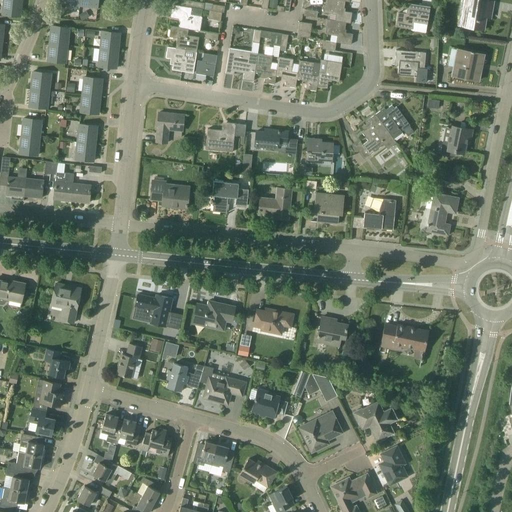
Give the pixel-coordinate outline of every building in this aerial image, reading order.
[(20,16),(21,0),(3,0),(2,14),(20,16)] [(203,9),(204,3),(186,0),(181,0),(180,6),(202,9),(203,9)] [(345,1),(339,0),(326,0),(324,12),(336,14),(335,21),(346,22),(350,23),(352,12),(344,11),(345,1)] [(396,26),(412,28),(413,22),(427,24),(430,7),(433,8),(434,0),(422,0),(422,6),(408,4),(406,14),(398,13),(396,26)] [(493,1),(486,0),(461,0),(457,25),(483,30),(487,11),(491,12),(493,1)] [(201,16),(202,9),(180,6),(174,4),(172,16),(180,17),(179,27),(188,29),(200,31),(202,17),(201,16)] [(213,4),(212,11),(222,12),(224,12),(225,6),(213,4)] [(316,17),(317,11),(305,9),(304,15),(316,17)] [(220,20),(222,12),(212,11),(210,10),(208,18),(220,20)] [(87,18),(84,12),(79,15),(82,21),(87,18)] [(346,22),(335,21),(327,19),(325,34),(331,35),(330,41),(336,42),(351,45),(353,34),(344,32),(346,22)] [(310,32),(312,24),(299,22),(298,30),(310,32)] [(69,28),(61,27),(51,26),(49,43),(68,45),(69,28)] [(188,29),(179,27),(171,26),(169,37),(177,38),(175,48),(197,52),(199,37),(187,35),(188,29)] [(260,37),(261,30),(255,29),(253,41),(259,43),(260,37)] [(280,46),(282,34),(261,30),(260,37),(271,39),(270,44),(280,46)] [(309,38),(310,32),(298,30),(297,36),(309,38)] [(100,49),(118,51),(120,33),(102,31),(100,49)] [(218,34),(208,32),(206,32),(205,38),(217,40),(218,34)] [(286,47),(288,35),(282,34),(280,46),(286,47)] [(336,42),(330,41),(324,40),(322,49),(335,51),(336,42)] [(66,63),(68,45),(49,43),(48,61),(66,63)] [(197,52),(175,48),(167,47),(166,58),(174,59),(172,69),(193,73),(197,52)] [(116,68),(118,51),(100,49),(98,66),(116,68)] [(254,72),(255,66),(257,53),(229,49),(225,73),(234,74),(234,71),(244,73),(243,79),(254,81),(255,72),(254,72)] [(484,54),(474,52),(457,49),(452,75),(478,81),(484,54)] [(426,53),(406,51),(396,50),(395,60),(399,61),(398,75),(415,76),(415,82),(427,83),(428,68),(424,68),(426,53)] [(215,55),(205,53),(202,53),(201,59),(206,60),(205,65),(215,67),(216,61),(214,61),(215,55)] [(276,76),(278,63),(271,62),(272,56),(258,54),(256,66),(255,66),(254,72),(255,72),(265,74),(264,82),(274,84),(276,76)] [(296,79),(298,66),(292,65),(293,59),(278,57),(278,63),(276,76),(286,77),(285,86),(295,87),(296,79)] [(339,82),(342,63),(321,59),(320,64),(317,87),(327,88),(328,80),(339,82)] [(317,87),(320,64),(299,60),(298,66),(296,79),(307,81),(305,89),(316,91),(317,87)] [(51,73),(43,72),(33,71),(31,89),(49,91),(51,73)] [(102,79),(92,78),(84,77),(82,94),(100,96),(102,79)] [(75,84),(67,83),(66,91),(74,92),(75,84)] [(48,109),(49,91),(31,89),(29,107),(48,109)] [(98,114),(100,96),(82,94),(80,112),(98,114)] [(434,100),(429,99),(428,107),(433,108),(438,108),(439,100),(434,100)] [(396,107),(394,108),(392,105),(386,110),(384,108),(375,114),(393,140),(394,139),(403,133),(401,131),(403,130),(407,136),(413,131),(409,126),(410,125),(396,107)] [(182,132),(183,125),(184,115),(159,112),(156,142),(168,143),(169,130),(182,132)] [(396,143),(394,139),(393,140),(375,114),(366,121),(368,122),(362,127),(364,130),(362,132),(368,141),(363,144),(361,142),(354,146),(363,159),(384,144),(387,149),(396,143)] [(42,120),(33,119),(23,118),(22,136),(40,138),(42,120)] [(236,123),(226,122),(226,130),(208,129),(207,135),(205,149),(233,152),(234,135),(245,136),(246,124),(236,123)] [(97,126),(87,125),(79,124),(77,142),(95,144),(97,126)] [(456,150),(464,151),(467,138),(471,138),(472,129),(452,125),(452,128),(445,127),(440,153),(455,156),(456,150)] [(286,146),(287,141),(288,131),(270,129),(270,132),(256,131),(254,153),(266,154),(267,148),(278,149),(279,145),(286,146)] [(38,155),(40,138),(22,136),(20,153),(38,155)] [(331,162),(332,153),(333,143),(315,142),(315,139),(308,138),(306,163),(322,164),(322,161),(331,162)] [(93,161),(95,144),(77,142),(76,146),(75,159),(93,161)] [(9,170),(10,157),(4,157),(2,180),(7,181),(9,170)] [(73,183),(74,174),(57,172),(58,163),(51,162),(50,174),(56,175),(54,199),(71,201),(73,183)] [(251,163),(243,163),(242,171),(251,172),(251,163)] [(26,178),(18,177),(8,176),(6,194),(24,196),(26,178)] [(41,198),(43,188),(43,180),(26,178),(24,196),(41,198)] [(162,206),(187,209),(189,186),(166,183),(166,181),(152,179),(150,199),(151,199),(151,195),(163,197),(162,206)] [(238,188),(238,184),(214,181),(213,195),(214,195),(213,211),(226,212),(228,197),(237,197),(236,205),(247,206),(249,189),(238,188)] [(91,185),(81,184),(73,183),(71,201),(89,203),(91,185)] [(288,219),(291,188),(276,187),(275,198),(260,197),(259,214),(274,216),(274,217),(288,219)] [(342,215),(344,195),(316,192),(314,212),(319,212),(318,222),(335,224),(336,214),(342,215)] [(459,198),(449,196),(434,193),(426,231),(448,235),(450,224),(444,223),(447,212),(456,213),(459,198)] [(393,230),(396,200),(373,198),(370,207),(378,211),(378,214),(364,212),(363,227),(393,230)] [(0,280),(0,304),(2,305),(5,304),(6,301),(6,299),(21,302),(25,283),(15,281),(15,284),(0,280)] [(59,320),(64,321),(73,323),(80,292),(64,288),(65,285),(56,283),(51,306),(62,308),(59,320)] [(166,326),(170,308),(172,298),(156,295),(156,298),(138,294),(135,306),(146,309),(143,318),(150,320),(149,322),(166,326)] [(231,322),(231,319),(234,309),(222,307),(223,304),(209,301),(208,306),(197,304),(193,324),(224,331),(226,321),(231,322)] [(290,328),(291,324),(293,314),(274,310),(274,313),(257,309),(253,326),(261,328),(260,331),(282,335),(284,326),(290,328)] [(345,339),(347,325),(330,322),(331,319),(322,317),(316,342),(340,346),(341,339),(345,339)] [(421,360),(423,350),(424,351),(428,331),(397,325),(397,326),(385,324),(380,346),(400,351),(401,349),(414,352),(413,358),(421,360)] [(153,338),(151,344),(156,345),(155,351),(160,352),(163,341),(153,338)] [(163,355),(176,358),(179,344),(166,341),(163,355)] [(142,347),(139,346),(129,343),(126,355),(122,354),(117,374),(130,378),(130,377),(137,379),(142,360),(138,359),(142,347)] [(227,343),(226,350),(234,352),(236,345),(227,343)] [(247,356),(249,347),(247,346),(240,345),(238,354),(247,356)] [(70,362),(60,360),(60,359),(62,352),(46,348),(43,360),(50,362),(47,374),(63,377),(65,368),(68,368),(70,362)] [(240,364),(244,370),(249,366),(245,360),(240,364)] [(199,382),(204,366),(197,364),(194,374),(188,373),(188,376),(186,375),(188,367),(173,363),(171,371),(169,370),(166,379),(169,380),(167,387),(181,391),(183,383),(185,384),(184,386),(191,388),(192,387),(198,388),(199,382)] [(241,395),(245,381),(225,376),(224,379),(212,376),(214,368),(204,365),(204,366),(199,382),(207,384),(203,397),(213,400),(213,399),(227,402),(226,404),(227,404),(230,392),(241,395)] [(359,373),(365,381),(373,376),(368,367),(359,373)] [(307,381),(309,374),(301,371),(299,378),(303,379),(307,381)] [(328,377),(312,373),(311,373),(326,401),(337,395),(328,377)] [(9,382),(17,384),(18,376),(10,374),(9,382)] [(342,380),(329,377),(335,388),(341,385),(342,380)] [(60,384),(51,382),(44,380),(41,394),(35,393),(32,407),(46,410),(48,404),(60,407),(63,394),(58,393),(60,384)] [(274,417),(280,395),(272,393),(273,392),(257,387),(257,389),(252,388),(249,398),(255,400),(252,411),(274,417)] [(377,442),(394,433),(390,424),(398,420),(392,407),(384,411),(379,400),(362,408),(353,413),(360,425),(361,425),(363,428),(370,424),(373,430),(372,431),(377,442)] [(45,417),(46,410),(32,407),(29,422),(37,424),(35,431),(51,435),(54,419),(45,417)] [(342,432),(338,423),(332,411),(299,427),(311,452),(329,443),(327,440),(342,432)] [(119,436),(119,437),(122,424),(117,422),(118,417),(106,414),(101,431),(108,433),(107,438),(106,441),(117,444),(119,436)] [(135,424),(136,422),(124,419),(122,424),(119,437),(126,438),(125,442),(136,445),(141,426),(135,424)] [(155,453),(167,456),(172,439),(165,437),(167,430),(161,429),(160,432),(152,429),(151,433),(146,432),(141,450),(147,451),(149,446),(157,448),(155,453)] [(33,442),(35,436),(22,433),(20,444),(14,442),(13,450),(19,451),(19,452),(44,456),(45,449),(43,448),(44,444),(33,442)] [(211,466),(217,444),(205,441),(204,448),(197,446),(192,462),(204,465),(204,463),(211,466)] [(229,472),(233,456),(227,454),(229,448),(217,444),(211,466),(219,468),(219,465),(223,466),(222,470),(229,472)] [(385,477),(389,486),(408,476),(403,465),(406,463),(397,445),(380,454),(384,461),(381,463),(388,476),(385,477)] [(108,452),(107,452),(105,451),(104,457),(112,460),(114,454),(108,452)] [(42,464),(44,456),(19,452),(17,463),(8,461),(7,468),(24,472),(25,465),(39,468),(40,464),(42,464)] [(103,466),(98,463),(92,474),(105,481),(105,480),(109,482),(111,482),(115,475),(113,474),(118,465),(107,459),(103,466)] [(258,461),(256,464),(248,459),(239,475),(254,483),(255,481),(267,488),(276,472),(258,461)] [(25,472),(24,472),(7,468),(4,487),(29,491),(30,484),(28,483),(29,479),(24,478),(25,472)] [(125,469),(125,470),(122,475),(121,475),(128,479),(131,472),(125,469)] [(166,471),(160,469),(157,478),(164,479),(166,471)] [(377,494),(371,482),(367,473),(351,481),(349,477),(331,486),(340,504),(341,503),(345,511),(342,511),(359,511),(356,504),(353,506),(351,502),(365,495),(367,499),(377,494)] [(152,487),(154,483),(148,479),(145,485),(147,486),(141,496),(156,504),(160,497),(158,495),(160,492),(152,487)] [(96,492),(93,491),(84,486),(77,499),(89,506),(96,492)] [(112,492),(108,489),(101,486),(98,491),(109,497),(112,492)] [(271,511),(279,511),(282,511),(291,506),(288,501),(293,499),(287,486),(269,495),(273,504),(268,506),(271,511)] [(27,499),(29,491),(4,487),(2,498),(1,498),(0,504),(8,506),(17,508),(18,502),(24,503),(25,499),(27,499)] [(152,511),(156,504),(141,496),(136,507),(134,506),(132,509),(136,511),(138,511),(140,509),(145,511),(148,511),(150,510),(152,511)] [(186,507),(188,499),(183,497),(178,511),(189,511),(191,508),(186,507)] [(409,511),(402,500),(394,504),(399,511),(409,511)] [(201,511),(203,503),(198,502),(196,510),(191,508),(189,511),(201,511)] [(235,508),(241,511),(244,506),(238,502),(235,508)]
